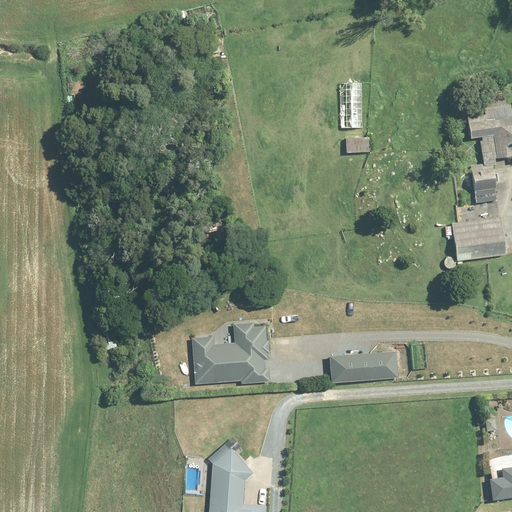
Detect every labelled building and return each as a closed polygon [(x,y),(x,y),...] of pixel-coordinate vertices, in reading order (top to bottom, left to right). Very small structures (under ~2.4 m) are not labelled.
[(362,83),(341,83),(341,128),(362,128),(362,83)] [(511,104),(486,107),(486,114),(469,116),(472,140),(480,139),(483,165),(472,167),(477,212),(498,209),(495,184),(498,184),(496,160),(511,158),(511,104)] [(370,138),(347,139),(348,153),(370,152),(370,138)] [(456,240),(458,262),(506,256),(502,219),(446,225),(447,241),(456,240)] [(194,338),(196,384),(242,381),(243,384),(271,382),(270,369),(264,369),(264,360),(268,360),(268,354),(271,353),(270,341),(267,341),(266,327),(253,327),(253,324),(236,325),(237,343),(215,344),(214,337),(194,338)] [(329,356),(330,384),(399,379),(397,352),(329,356)] [(230,450),(225,444),(208,459),(213,465),(209,511),(265,511),(266,507),(243,505),(245,482),(254,474),(232,449),(230,450)] [(493,501),(511,498),(511,467),(503,469),(504,478),(490,480),(493,501)]
